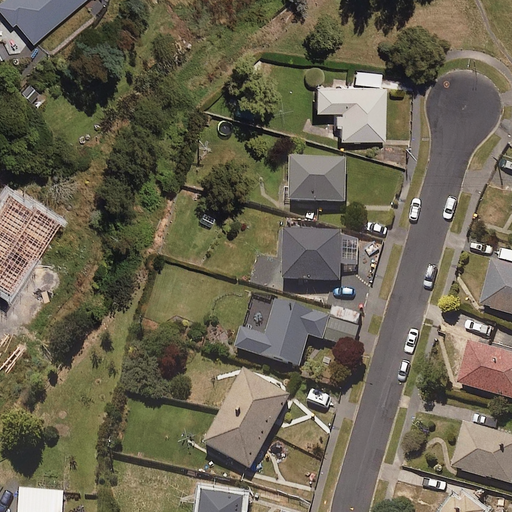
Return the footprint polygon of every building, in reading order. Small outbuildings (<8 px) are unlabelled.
[(2,0),(0,2),(0,14),(9,25),(15,21),(31,40),(79,0),(2,0)] [(382,138),(383,85),(313,84),(313,108),(338,108),(338,138),(382,138)] [(255,105),(238,99),(234,112),(251,118),(255,105)] [(352,160),(287,158),(286,206),(351,207),(352,160)] [(340,234),(283,232),(281,281),(340,283),(340,266),(357,267),(358,243),(340,242),(340,234)] [(511,263),(495,259),(483,304),(511,312),(511,263)] [(359,327),(275,304),(265,337),(239,330),(233,350),(299,368),(308,337),(353,349),(359,327)] [(511,351),(472,340),(460,383),(511,398),(511,351)] [(289,398),(243,373),(204,445),(250,470),(289,398)] [(511,434),(467,422),(455,467),(511,483),(511,434)] [(60,511),(62,493),(18,490),(16,511),(60,511)] [(241,511),(243,500),(200,494),(197,511),(241,511)] [(486,511),(488,510),(467,494),(454,499),(445,511),(486,511)]
